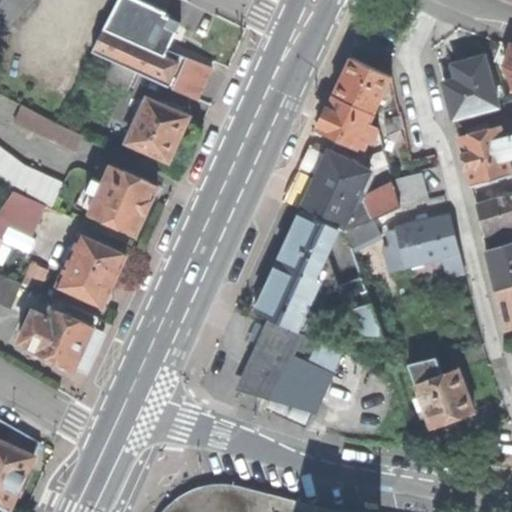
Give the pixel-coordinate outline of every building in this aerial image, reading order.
[(120,0),(93,52),(111,60),(137,72),(197,98),(204,84),(212,69),(179,54),(176,61),(165,56),(181,19),(165,13),(166,11),(171,0),(120,0)] [(451,103),(455,118),(498,106),(484,55),(454,64),(458,78),(446,82),(451,103)] [(342,79),(334,96),(375,115),(391,80),(391,76),(352,57),(342,79)] [(137,72),(111,60),(103,77),(130,89),(137,72)] [(379,128),(370,124),(375,115),(334,96),(325,114),(318,130),(338,139),(336,144),(344,147),(346,143),(359,149),(360,146),(365,149),(370,141),(372,142),(379,128)] [(189,116),(148,98),(128,142),(170,160),(180,137),(189,116)] [(82,134),(23,105),(14,122),(76,149),(82,134)] [(389,132),(403,129),(400,118),(386,121),(389,132)] [(501,126),(460,137),(466,161),(472,185),(511,174),(511,167),(509,155),(511,154),(511,148),(509,136),(504,138),(501,126)] [(0,144),(0,180),(13,190),(53,208),(65,182),(25,163),(0,144)] [(319,177),(302,212),(340,229),(347,233),(401,207),(394,184),(358,202),(372,171),(315,145),(304,170),(319,177)] [(104,162),(97,178),(96,179),(105,183),(112,165),(104,162)] [(158,185),(113,164),(112,165),(105,183),(96,179),(97,178),(93,177),(87,191),(98,196),(91,213),(137,234),(145,215),(148,217),(152,207),(156,197),(153,196),(158,185)] [(394,181),(394,184),(401,207),(428,200),(422,174),(394,181)] [(53,208),(13,190),(0,207),(0,214),(48,236),(59,211),(53,208)] [(511,194),(478,205),(481,214),(487,235),(511,226),(511,194)] [(302,212),(279,262),(318,279),(340,229),(302,212)] [(451,214),(398,227),(398,229),(407,264),(407,265),(445,256),(450,275),(465,271),(455,231),(451,214)] [(376,220),(348,234),(354,248),(382,234),(376,220)] [(391,268),(407,264),(398,229),(389,231),(393,247),(385,249),(391,268)] [(117,279),(128,255),(82,234),(59,284),(105,305),(117,279)] [(511,243),(486,251),(491,272),(496,290),(511,284),(511,243)] [(256,311),(276,321),(298,331),(320,281),(318,279),(279,262),(265,291),(256,311)] [(24,282),(39,289),(48,271),(33,264),(24,282)] [(0,272),(0,302),(11,308),(22,283),(0,272)] [(357,338),(385,338),(364,277),(336,287),(357,338)] [(511,327),(511,284),(496,290),(502,314),(506,329),(511,327)] [(87,344),(99,317),(71,305),(67,314),(38,301),(20,342),(33,348),(33,349),(76,369),(87,344)] [(315,409),(342,349),(320,339),(309,363),(304,361),(314,339),(298,331),(276,321),(275,323),(272,322),(261,346),(252,365),(254,367),(246,384),(272,396),(275,391),(315,409)] [(433,427),(475,411),(466,389),(459,369),(442,375),(435,358),(410,365),(421,394),(414,397),(420,411),(426,409),(433,427)] [(0,503),(10,510),(28,470),(41,441),(0,417),(0,503)] [(315,511),(290,506),(248,496),(232,492),(219,490),(200,494),(186,501),(173,511),(172,511),(315,511)] [(0,511),(9,511),(10,510),(0,503),(0,511)]
